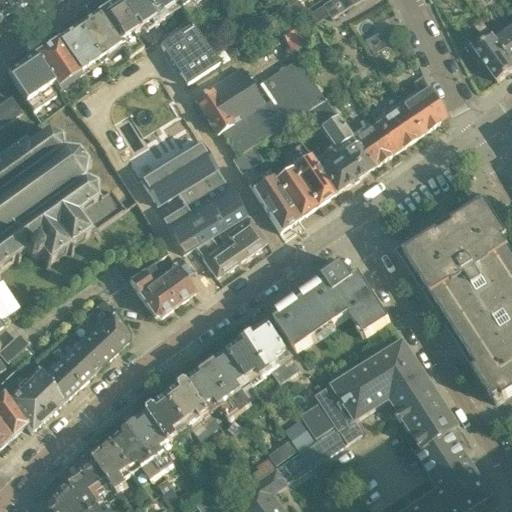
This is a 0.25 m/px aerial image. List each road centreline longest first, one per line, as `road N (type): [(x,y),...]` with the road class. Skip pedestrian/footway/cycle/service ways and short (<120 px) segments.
road 1 (residential): [(2,502),(151,360),(348,221)]
road 2 (unknown): [(114,143),(113,107),(147,79),(166,81),(289,263)]
road 3 (residential): [(348,221),(511,477)]
road 4 (residential): [(471,136),(403,0)]
road 5 (residential): [(348,221),(471,136)]
